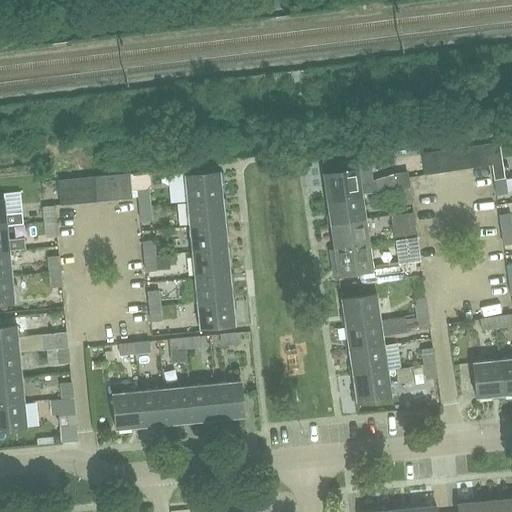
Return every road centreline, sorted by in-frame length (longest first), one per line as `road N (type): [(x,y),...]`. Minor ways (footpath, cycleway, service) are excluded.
road 1 (residential): [(0,468),(63,461),(111,478),(304,459)]
road 2 (residential): [(304,459),(511,439)]
